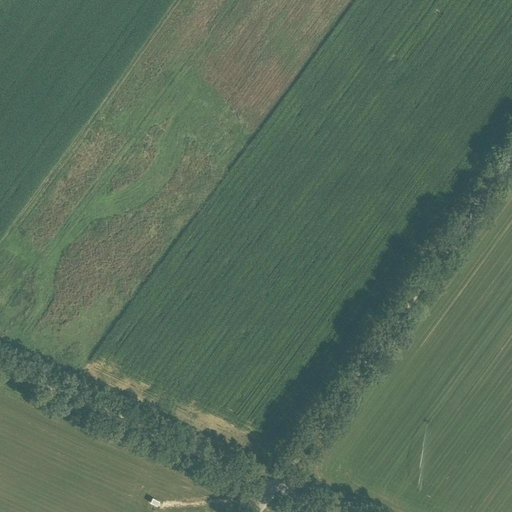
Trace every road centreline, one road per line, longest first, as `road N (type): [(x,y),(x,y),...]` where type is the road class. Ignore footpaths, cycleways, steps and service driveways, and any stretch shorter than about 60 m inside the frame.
road 1 (unclassified): [(271,481),(511,152)]
road 2 (track): [(271,481),(0,359)]
